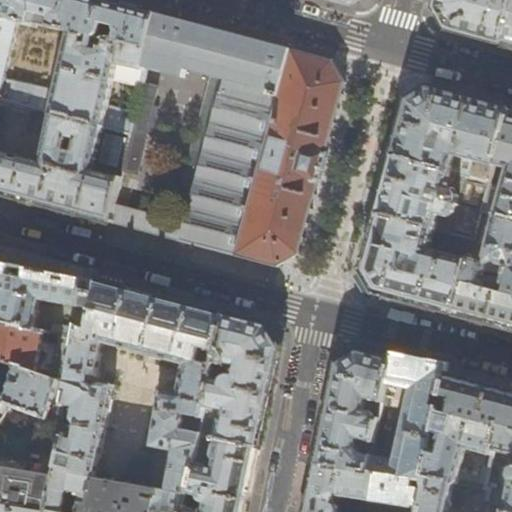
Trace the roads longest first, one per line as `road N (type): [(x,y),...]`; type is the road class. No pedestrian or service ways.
road 1 (residential): [(320,311),(0,225)]
road 2 (residential): [(275,511),(320,311)]
road 3 (residential): [(511,364),(320,311)]
road 4 (residential): [(221,0),(393,44)]
road 5 (residential): [(393,44),(511,78)]
